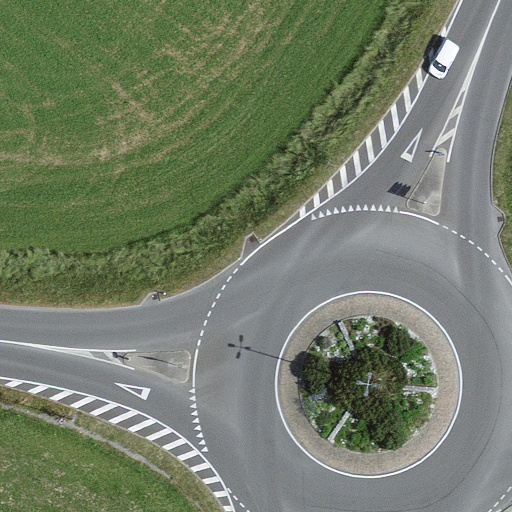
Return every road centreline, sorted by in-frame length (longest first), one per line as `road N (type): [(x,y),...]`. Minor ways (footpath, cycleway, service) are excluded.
road 1 (primary): [(404,257),(506,0)]
road 2 (primary): [(404,257),(325,257),(289,275),(239,335),(229,374)]
road 3 (tertiary): [(229,374),(0,340)]
road 4 (primary): [(502,403),(490,329),(439,272),(404,257)]
road 5 (primary): [(229,374),(245,453),(269,485),(309,511)]
road 6 (primary): [(423,511),(465,483),(490,446),(502,403)]
